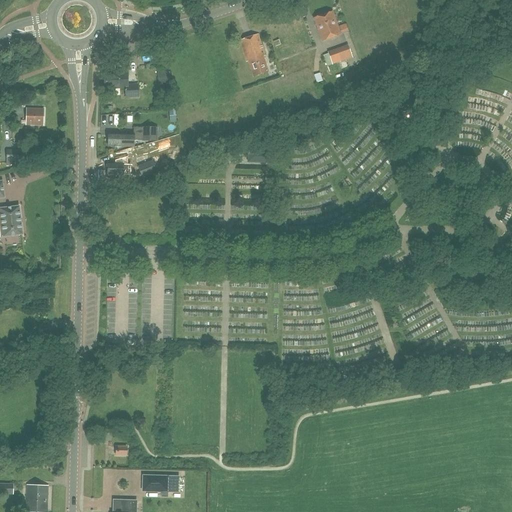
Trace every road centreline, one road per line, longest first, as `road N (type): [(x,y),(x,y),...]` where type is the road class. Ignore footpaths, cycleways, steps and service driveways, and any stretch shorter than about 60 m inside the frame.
road 1 (secondary): [(72,511),(82,169),(77,46)]
road 2 (unclassified): [(102,20),(183,21),(252,0)]
